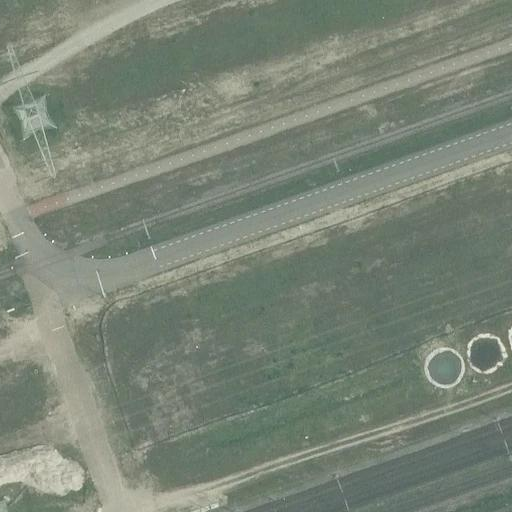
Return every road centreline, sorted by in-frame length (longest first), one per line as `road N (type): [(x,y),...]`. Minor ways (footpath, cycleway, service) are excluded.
road 1 (unclassified): [(511,134),(122,272),(62,272)]
road 2 (unclassified): [(62,272),(48,301),(52,332),(117,511)]
